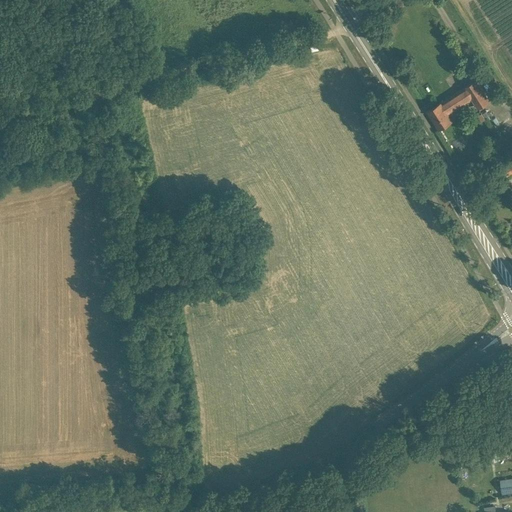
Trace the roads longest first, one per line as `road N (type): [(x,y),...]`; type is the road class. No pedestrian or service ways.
road 1 (track): [(335,32),(0,115)]
road 2 (primary): [(511,290),(333,0)]
road 3 (tertiary): [(345,511),(349,463),(364,437),(471,356),(511,339)]
